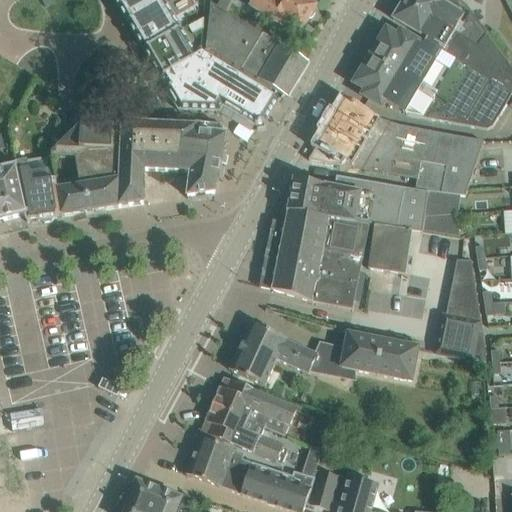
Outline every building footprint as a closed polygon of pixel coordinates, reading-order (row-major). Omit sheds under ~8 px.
[(161,0),(112,0),(128,26),(164,5),(161,0)] [(316,8),(303,0),(277,0),(275,3),(270,0),(254,0),(250,8),(283,28),(286,23),(301,32),(310,19),(312,20),(316,13),(314,12),(316,8)] [(486,35),(466,9),(458,1),(457,0),(442,0),(441,2),(436,0),(405,0),(404,3),(477,48),(485,37),(486,35)] [(457,0),(458,1),(466,9),(477,4),(475,0),(457,0)] [(427,41),(425,43),(490,82),(470,116),(463,127),(487,132),(493,129),(511,96),(511,70),(509,67),(485,37),(477,48),(404,3),(393,20),(427,41)] [(164,5),(128,26),(144,54),(181,33),(164,5)] [(310,64),(293,54),(279,46),(210,6),(207,49),(288,99),(310,64)] [(418,44),(401,34),(398,39),(387,32),(378,46),(375,47),(371,52),(372,56),(370,58),(470,116),(490,82),(425,43),(423,48),(418,45),(418,44)] [(181,33),(144,54),(161,82),(197,61),(197,60),(182,34),(181,33)] [(197,61),(161,82),(161,83),(162,82),(168,92),(167,93),(179,113),(220,115),(223,109),(256,129),(265,126),(279,103),(203,56),(197,60),(197,61)] [(463,127),(470,116),(370,58),(369,61),(366,62),(362,67),(363,71),(355,85),(366,92),(363,97),(380,107),(381,107),(383,102),(408,117),(463,127)] [(380,121),(362,110),(345,100),(308,162),(418,181),(416,191),(428,193),(455,197),(466,199),(483,143),(399,127),(380,121)] [(190,174),(196,128),(121,125),(121,128),(114,128),(114,123),(84,123),(52,155),(52,160),(63,158),(76,159),(80,186),(57,189),(62,218),(73,216),(74,222),(107,217),(106,211),(143,205),(144,172),(148,172),(190,174)] [(222,152),(225,129),(196,126),(190,174),(187,199),(214,195),(222,152)] [(14,162),(16,169),(26,217),(27,224),(40,222),(44,225),(52,223),(54,219),(62,218),(57,189),(56,182),(49,183),(48,173),(30,176),(31,182),(22,183),(21,177),(28,176),(25,160),(14,162)] [(0,222),(26,217),(16,169),(0,172),(0,222)] [(334,189),(295,182),(294,182),(288,213),(329,219),(369,226),(375,227),(412,233),(423,235),(424,229),(424,228),(425,215),(427,204),(428,193),(416,191),(336,178),(334,189)] [(356,295),(369,226),(288,213),(272,292),(312,304),(352,312),(356,295)] [(424,228),(424,229),(459,235),(458,213),(425,215),(424,228)] [(408,261),(412,233),(375,227),(369,270),(405,276),(408,261)] [(485,259),(483,248),(475,249),(477,260),(485,259)] [(487,272),(485,259),(477,260),(479,273),(487,272)] [(440,338),(436,355),(485,365),(486,365),(484,348),(471,263),(457,262),(445,318),(444,318),(440,338)] [(492,304),(490,293),(482,294),(484,306),(492,304)] [(494,317),(492,304),(484,306),(486,318),(494,317)] [(231,372),(249,381),(265,388),(277,361),(308,376),(318,356),(252,326),(231,372)] [(419,349),(348,335),(341,370),(412,384),(419,349)] [(500,364),(499,352),(491,353),(492,365),(500,364)] [(501,376),(500,364),(492,365),(493,377),(501,376)] [(296,412),(248,391),(230,383),(225,393),(221,391),(214,407),(265,428),(285,437),(289,427),(290,427),(296,412)] [(498,410),(497,398),(489,398),(490,410),(492,410),(498,410)] [(207,435),(276,465),(282,467),(289,451),(260,439),(265,428),(214,407),(207,424),(211,426),(207,435)] [(506,425),(505,409),(498,410),(492,410),(490,410),(491,426),(506,425)] [(0,511),(24,511),(4,421),(0,421),(0,511)] [(505,432),(497,433),(498,445),(506,444),(505,432)] [(244,456),(200,439),(187,477),(258,503),(286,511),(302,511),(305,505),(325,511),(326,511),(337,479),(315,472),(312,479),(292,473),(291,477),(242,461),(244,456)] [(349,478),(339,511),(370,511),(371,509),(378,486),(349,478)] [(125,511),(177,511),(182,501),(136,482),(125,511)]
